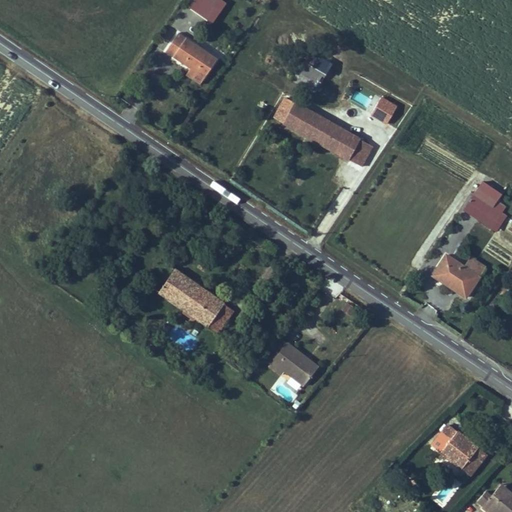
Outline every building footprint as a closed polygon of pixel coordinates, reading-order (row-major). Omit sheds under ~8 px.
[(200,19),(211,3),(207,0),(188,0),(184,7),(200,19)] [(195,78),(208,59),(170,32),(157,50),(181,67),(195,78)] [(297,69),(316,82),(330,62),(311,48),(297,69)] [(190,85),(195,78),(181,67),(175,74),(190,85)] [(310,92),(316,82),(297,69),(290,78),(310,92)] [(349,98),(363,107),(368,98),(355,89),(349,98)] [(328,154),(343,130),(284,94),(269,118),(328,154)] [(389,126),(398,106),(380,97),(371,117),(389,126)] [(359,140),(343,130),(328,154),(345,164),(359,140)] [(370,147),(359,140),(345,164),(355,170),(370,147)] [(480,235),(493,217),(466,199),(454,217),(480,235)] [(455,303),(470,283),(437,260),(422,280),(455,303)] [(196,341),(215,315),(150,271),(132,296),(196,341)] [(352,303),(344,306),(349,317),(356,313),(352,303)] [(268,361),(283,344),(276,338),(262,356),(268,361)] [(302,388),(316,370),(283,344),(268,361),(262,369),(270,375),(276,368),(302,388)] [(276,368),(270,375),(295,396),(302,388),(276,368)] [(461,469),(479,447),(449,422),(439,434),(448,442),(440,451),(461,469)] [(489,455),(479,447),(461,469),(470,477),(489,455)] [(495,488),(493,490),(508,502),(510,500),(495,488)] [(422,498),(437,507),(442,499),(427,490),(422,498)] [(472,506),(478,510),(481,505),(489,511),(511,511),(511,500),(510,500),(508,502),(493,490),(486,500),(480,495),(472,506)]
